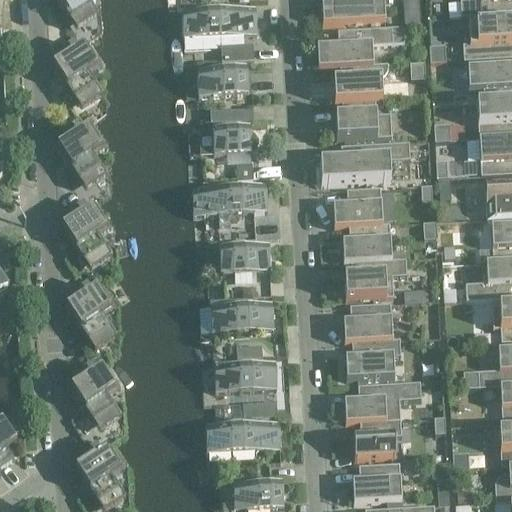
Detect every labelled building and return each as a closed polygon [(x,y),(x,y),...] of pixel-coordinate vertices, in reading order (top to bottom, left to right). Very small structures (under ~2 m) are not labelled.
[(52,0),(62,13),(76,35),(98,21),(84,0),(52,0)] [(322,30),(354,28),(384,27),(382,0),(334,0),(335,6),(321,7),(322,30)] [(511,0),(473,0),(474,5),(459,6),(460,22),(511,19),(511,0)] [(420,2),(405,3),(407,31),(421,31),(420,2)] [(255,12),(193,15),(181,16),(182,43),(256,39),(255,12)] [(511,26),(468,28),(469,49),(462,49),(463,66),(511,63),(511,26)] [(317,75),(339,73),(372,71),(372,70),(371,51),(393,50),(392,33),(337,36),(338,51),(316,52),(317,75)] [(73,41),(53,54),(58,62),(78,49),(73,41)] [(52,71),(66,93),(80,115),(102,101),(88,79),(102,70),(87,48),(52,71)] [(252,48),(220,50),(221,66),(253,65),(252,48)] [(444,50),(429,51),(430,67),(445,67),(444,50)] [(425,84),(424,67),(409,68),(410,85),(425,84)] [(387,69),(372,70),(372,71),(339,73),(340,87),(332,87),(334,110),(341,109),(374,107),(375,108),(382,107),(380,84),(384,82),(387,79),(387,75),(387,69)] [(482,95),(483,108),(483,109),(511,106),(511,70),(467,73),(468,96),(482,95)] [(198,101),(247,99),(246,72),(196,74),(198,101)] [(511,106),(483,109),(483,108),(476,108),(478,145),(511,143),(511,106)] [(341,109),(342,122),(334,123),(336,146),(391,143),(390,120),(375,121),(375,108),(374,107),(341,109)] [(252,113),(242,114),(243,125),(253,124),(252,113)] [(78,122),(58,135),(63,143),(83,130),(78,122)] [(56,152),(70,174),(85,196),(107,182),(93,160),(106,151),(92,129),(56,152)] [(449,130),(433,131),(434,147),(450,147),(449,130)] [(213,160),(251,158),(249,131),(212,133),(213,160)] [(511,143),(478,145),(480,181),(511,179),(511,143)] [(341,167),(319,168),(320,191),(390,187),(389,166),(407,165),(407,149),(340,152),(341,167)] [(446,167),(435,167),(436,184),(447,183),(446,167)] [(253,169),(238,170),(239,183),(254,182),(253,169)] [(511,186),(484,188),(486,225),(511,223),(511,186)] [(265,190),(203,193),(191,194),(193,221),(217,219),(218,230),(230,229),(229,219),(266,216),(265,190)] [(431,191),(420,191),(421,208),(432,208),(431,191)] [(333,234),(348,233),(348,232),(381,230),(379,194),(346,196),(346,210),(332,211),(333,234)] [(82,203),(62,216),(68,224),(88,210),(82,203)] [(61,233),(75,255),(89,277),(112,262),(97,240),(111,232),(96,209),(61,233)] [(426,245),(434,244),(436,244),(436,227),(425,228),(426,245)] [(388,229),(381,230),(348,232),(348,233),(349,246),(341,247),(343,270),(350,269),(350,268),(391,266),(391,265),(388,229)] [(511,230),(490,232),(492,268),(511,267),(511,230)] [(268,249),(218,252),(220,279),(270,276),(268,249)] [(453,251),(443,252),(444,264),(454,263),(453,251)] [(405,264),(391,265),(391,266),(350,268),(350,269),(351,282),(343,283),(345,305),(393,303),(391,282),(406,281),(405,264)] [(511,267),(492,268),(485,268),(486,288),(464,290),(465,306),(511,303),(511,267)] [(87,283),(67,296),(72,304),(92,291),(87,283)] [(65,313),(80,335),(94,357),(116,342),(102,320),(115,312),(101,290),(65,313)] [(256,292),(242,293),(243,303),(256,302),(256,292)] [(428,293),(420,294),(421,307),(429,306),(428,293)] [(455,293),(443,294),(443,308),(456,307),(455,293)] [(211,339),(273,335),(271,308),(210,312),(211,339)] [(344,350),(351,349),(351,348),(392,346),(391,345),(389,309),(349,312),(350,326),(342,327),(344,350)] [(500,334),(500,348),(511,347),(511,310),(491,312),(492,335),(500,334)] [(399,345),(391,345),(392,346),(351,348),(351,349),(352,362),(344,363),(346,386),(394,383),(392,362),(400,362),(399,345)] [(463,395),(499,393),(499,392),(511,391),(511,354),(497,355),(498,376),(462,378),(463,395)] [(91,363),(71,377),(76,384),(97,371),(91,363)] [(215,398),(276,394),(275,368),(213,371),(215,398)] [(70,393),(84,415),(98,437),(121,423),(106,401),(120,392),(105,370),(70,393)] [(345,430),(359,429),(359,428),(400,426),(399,406),(420,404),(419,388),(357,392),(358,406),(343,407),(345,430)] [(511,391),(499,392),(499,393),(501,429),(511,427),(511,391)] [(234,409),(226,414),(227,423),(278,420),(277,406),(234,409)] [(444,423),(433,423),(434,440),(445,439),(444,423)] [(401,442),(400,426),(359,428),(359,429),(360,442),(352,442),(354,465),(395,463),(393,442),(401,442)] [(0,471),(14,462),(8,454),(16,448),(1,427),(0,427),(0,471)] [(278,427),(216,430),(204,431),(206,458),(280,454),(278,427)] [(500,473),(507,473),(507,472),(511,471),(511,435),(498,436),(500,473)] [(96,444),(76,457),(81,465),(101,452),(96,444)] [(74,474),(89,496),(98,511),(111,511),(125,504),(111,482),(124,473),(110,451),(74,474)] [(467,458),(452,459),(453,476),(468,475),(467,458)] [(446,467),(431,468),(431,484),(436,484),(438,511),(448,510),(446,467)] [(359,486),(351,486),(353,509),(401,507),(399,469),(358,472),(359,486)] [(511,471),(507,472),(507,473),(508,480),(504,480),(501,481),(498,484),(495,486),(494,490),(495,509),(509,509),(509,508),(511,507),(511,471)] [(282,511),(281,486),(244,488),(245,511),(282,511)] [(469,497),(456,497),(457,510),(469,509),(469,497)]
